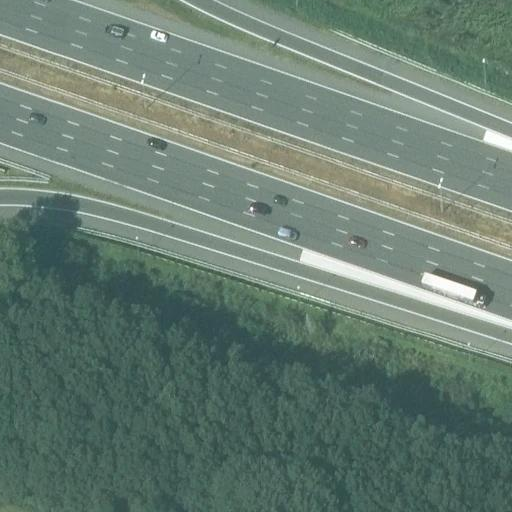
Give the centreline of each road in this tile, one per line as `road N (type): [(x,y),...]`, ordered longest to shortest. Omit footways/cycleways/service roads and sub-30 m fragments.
road 1 (motorway): [(0,109),(511,290)]
road 2 (motorway): [(511,182),(0,4)]
road 3 (motorway): [(0,197),(54,198),(295,268),(511,315)]
road 4 (motorway): [(511,135),(206,0)]
